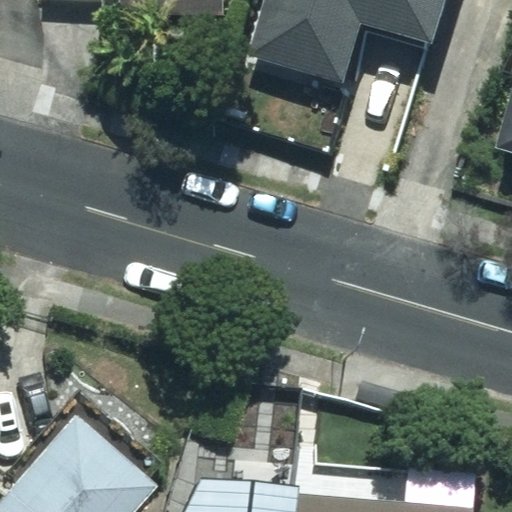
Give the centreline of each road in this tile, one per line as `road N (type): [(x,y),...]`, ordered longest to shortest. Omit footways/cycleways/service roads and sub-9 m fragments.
road 1 (residential): [(0,185),(511,335)]
road 2 (unknown): [(385,298),(477,0)]
